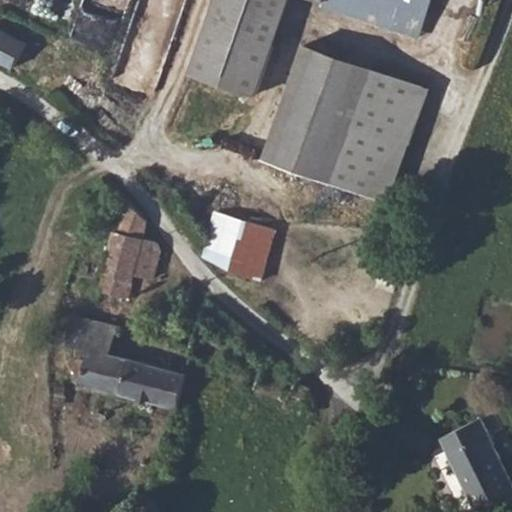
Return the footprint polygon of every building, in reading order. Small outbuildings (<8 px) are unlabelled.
[(155,90),(184,0),(142,0),(117,77),(155,90)] [(278,0),(205,0),(183,53),(245,79),(278,0)] [(329,0),(412,32),(424,0),(329,0)] [(0,57),(15,67),(30,40),(0,24),(0,57)] [(376,195),(422,86),(302,35),(256,145),(376,195)] [(154,221),(134,199),(116,241),(103,288),(130,298),(140,273),(158,278),(167,248),(160,238),(151,234),(154,221)] [(245,236),(237,266),(263,277),(280,228),(253,218),(245,236)] [(77,378),(181,407),(192,371),(177,366),(114,349),(121,322),(77,311),(69,340),(93,346),(90,358),(79,355),(76,364),(79,365),(77,378)] [(312,396),(317,389),(313,383),(307,379),(309,369),(245,336),(193,311),(183,341),(198,349),(197,354),(291,399),(288,408),(299,412),(305,397),(312,396)] [(472,505),(481,509),(459,443),(420,457),(427,478),(432,490),(455,500),(460,489),(474,493),(472,505)] [(482,511),(481,509),(472,505),(474,493),(460,489),(455,500),(432,490),(439,511),(482,511)]
